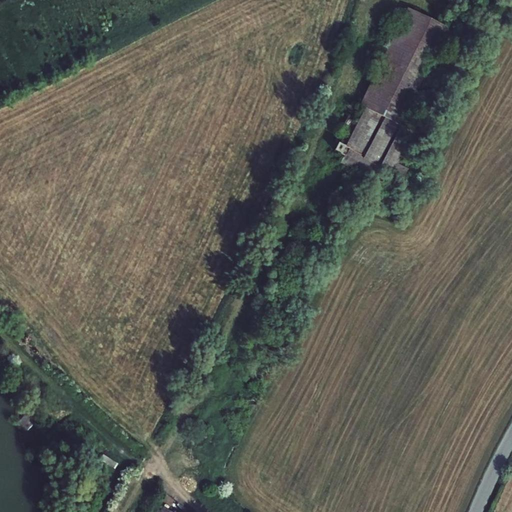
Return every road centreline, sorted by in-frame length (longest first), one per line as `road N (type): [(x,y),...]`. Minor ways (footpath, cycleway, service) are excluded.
road 1 (track): [(153,471),(198,401),(296,189),(370,0)]
road 2 (track): [(0,334),(82,420),(209,511)]
